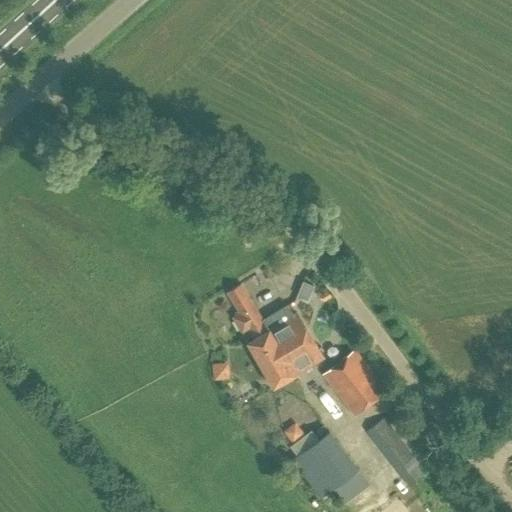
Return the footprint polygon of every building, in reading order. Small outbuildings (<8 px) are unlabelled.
[(274,327),(270,320),(267,317),(262,320),(240,284),(227,292),(239,314),(233,318),(242,333),(248,330),(253,339),(247,343),(273,388),(304,369),(289,343),(279,349),(269,331),(273,328),(274,327)] [(319,298),(322,302),(331,296),(328,292),(319,298)] [(287,305),(267,317),(270,320),(274,327),(273,328),(269,331),(279,349),(289,343),(304,369),(323,358),(296,313),(293,315),(287,305)] [(323,374),(336,391),(355,415),(386,391),(354,350),(323,374)] [(232,360),(216,360),(216,376),(233,375),(232,360)] [(407,487),(426,472),(384,417),(365,431),(407,487)] [(328,432),(323,426),(313,433),(311,430),(289,447),(296,457),(290,461),(320,499),(333,489),(345,504),(370,485),(358,469),(329,431),(328,432)]
